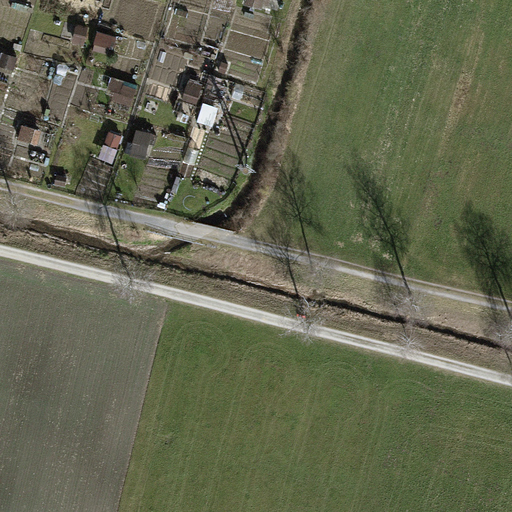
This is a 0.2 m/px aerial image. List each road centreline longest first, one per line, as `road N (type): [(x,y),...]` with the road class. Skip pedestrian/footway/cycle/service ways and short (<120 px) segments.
road 1 (track): [(511,382),(0,253)]
road 2 (track): [(0,184),(511,308)]
